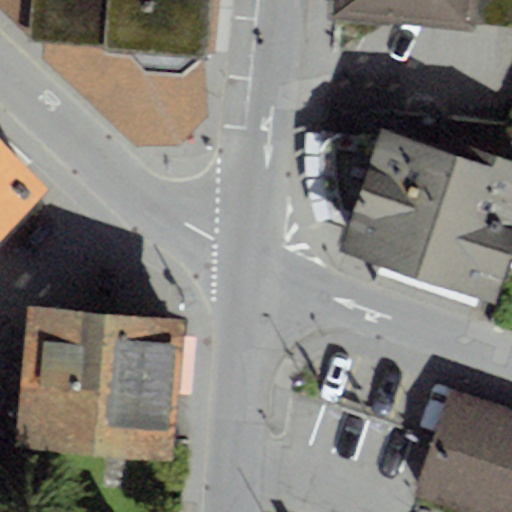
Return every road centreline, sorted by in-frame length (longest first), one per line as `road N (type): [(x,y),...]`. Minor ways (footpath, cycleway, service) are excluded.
road 1 (residential): [(244,260),(118,179),(0,67)]
road 2 (residential): [(511,359),(244,260)]
road 3 (residential): [(269,0),(244,260)]
road 4 (residential): [(244,260),(238,511)]
